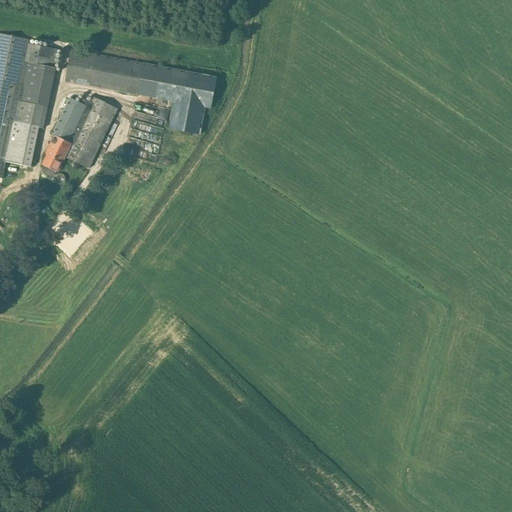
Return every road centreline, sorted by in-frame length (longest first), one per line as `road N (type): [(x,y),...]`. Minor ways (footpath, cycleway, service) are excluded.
road 1 (unknown): [(118,133),(128,116),(118,96),(81,84),(60,91),(42,145),(31,248)]
road 2 (unclassified): [(85,183),(0,285)]
